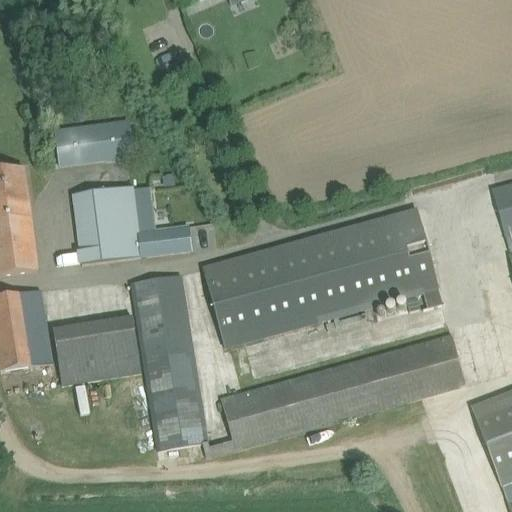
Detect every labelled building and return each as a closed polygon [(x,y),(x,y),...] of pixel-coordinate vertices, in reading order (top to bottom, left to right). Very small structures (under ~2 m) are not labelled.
[(81,110),(73,112),(75,125),(84,124),(81,110)] [(60,169),(134,158),(129,125),(56,135),(60,169)] [(0,278),(37,273),(23,172),(0,175),(0,278)] [(511,188),(493,194),(506,241),(510,254),(511,253),(511,188)] [(132,189),(73,197),(82,267),(122,262),(141,260),(133,192),(132,189)] [(150,190),(133,192),(141,260),(192,253),(191,250),(189,229),(156,234),(150,190)] [(417,211),(203,270),(225,352),(242,347),(275,339),(406,302),(410,314),(421,311),(417,299),(424,297),(428,311),(444,307),(417,211)] [(131,286),(149,400),(159,460),(188,456),(187,449),(203,446),(206,460),(465,388),(451,338),(221,402),(233,444),(210,450),(208,445),(182,277),(131,286)] [(0,374),(19,372),(52,367),(40,294),(0,299),(0,374)] [(53,332),(58,365),(62,388),(142,376),(133,319),(53,332)] [(511,393),(472,408),(503,490),(511,486),(511,393)] [(117,458),(115,405),(103,406),(106,458),(117,458)] [(511,486),(503,490),(509,506),(511,504),(511,486)]
